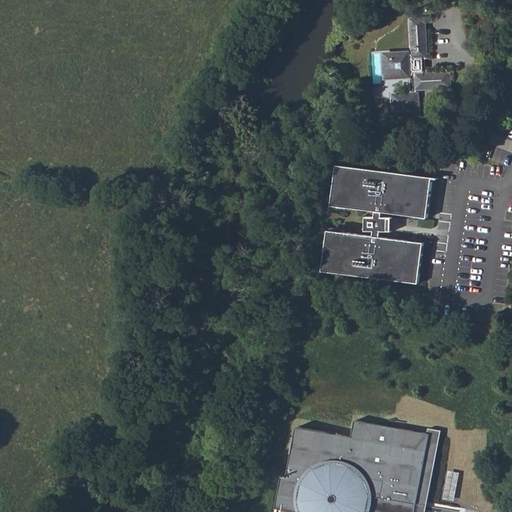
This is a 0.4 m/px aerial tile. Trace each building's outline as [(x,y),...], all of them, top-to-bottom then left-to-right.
[(422,59),(423,73),(426,73),(426,59),(428,58),(426,18),(411,19),(411,31),(417,31),(417,32),(422,32),(424,59),(422,59)] [(417,31),(411,31),(412,52),(383,53),(385,78),(410,77),(410,93),(393,94),(394,111),(420,109),(419,96),(416,96),(416,91),(415,86),(450,84),(450,72),(426,73),(423,73),(422,59),(424,59),(422,32),(417,32),(417,31)] [(246,129),(254,136),(258,131),(249,124),(246,129)] [(295,148),(298,151),(301,147),(307,150),(313,138),(304,134),(295,148)] [(428,221),(433,180),(325,166),(320,207),(377,214),(376,220),(367,220),(366,234),(375,234),(375,239),(317,232),(312,273),(420,286),(425,246),(382,240),(382,234),(389,235),(389,231),(392,232),(393,225),(390,225),(390,220),(383,220),(384,215),(428,221)] [(284,475),(277,511),(415,511),(419,494),(426,495),(437,435),(428,433),(356,420),(353,437),(298,427),(289,476),(284,475)] [(429,428),(428,433),(437,435),(426,495),(419,494),(415,511),(426,511),(441,431),(429,428)] [(445,498),(456,499),(459,471),(448,470),(445,498)]
